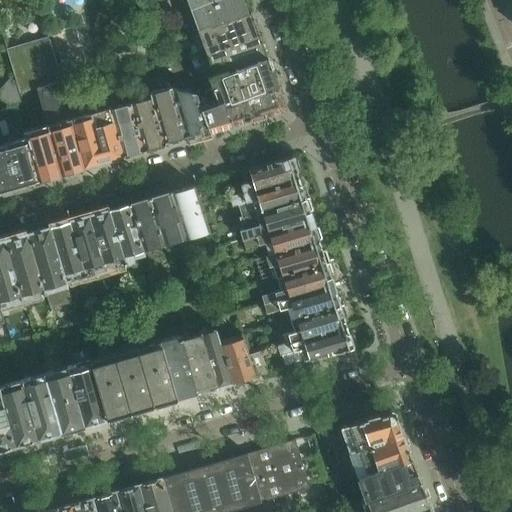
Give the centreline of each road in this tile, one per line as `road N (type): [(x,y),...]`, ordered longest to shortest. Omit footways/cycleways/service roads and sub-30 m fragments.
road 1 (residential): [(409,369),(0,487)]
road 2 (residential): [(319,123),(0,215)]
road 3 (residential): [(319,123),(409,369)]
road 4 (residential): [(409,369),(460,511)]
road 5 (residential): [(275,0),(319,123)]
